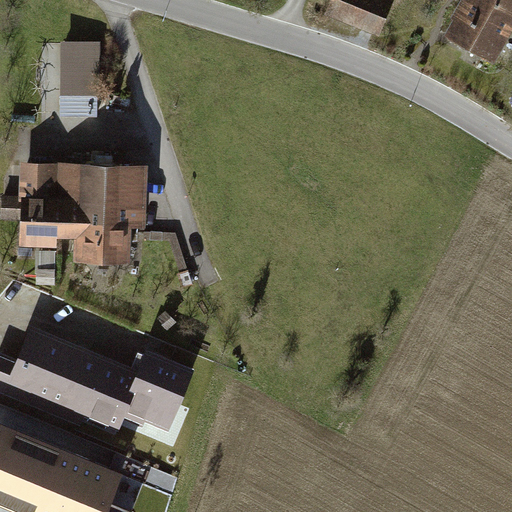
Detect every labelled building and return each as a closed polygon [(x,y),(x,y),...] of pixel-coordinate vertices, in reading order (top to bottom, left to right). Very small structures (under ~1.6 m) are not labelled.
[(387,0),(338,0),(332,18),(376,33),(387,0)] [(511,50),(511,0),(472,0),(451,38),(503,66),(511,50)] [(99,44),(66,44),(66,100),(99,100),(99,44)] [(153,169),(27,167),(27,197),(6,196),(6,223),(27,223),(26,253),(66,253),(66,241),(82,242),(82,267),(138,268),(139,231),(153,232),(153,169)] [(1,352),(0,355),(0,388),(85,423),(88,417),(123,431),(127,421),(145,429),(148,422),(172,431),(197,369),(147,349),(138,372),(35,331),(23,361),(1,352)] [(111,511),(127,473),(0,420),(0,502),(23,511),(111,511)]
